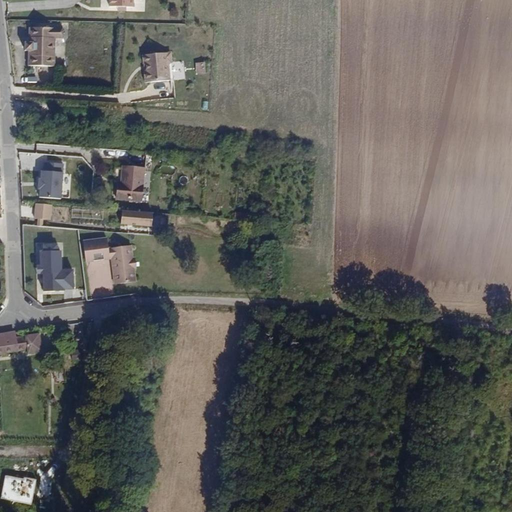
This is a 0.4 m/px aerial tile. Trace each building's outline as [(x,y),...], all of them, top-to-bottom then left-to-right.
[(64,28),(30,27),(30,42),(26,42),(26,49),(30,49),(29,64),(56,65),(56,38),(63,38),(65,36),(65,30),(64,28)] [(144,67),(146,67),(147,73),(144,73),(145,85),(170,83),(169,66),(172,65),(171,55),(143,58),(144,67)] [(211,61),(195,62),(196,74),(211,73),(211,61)] [(144,169),(125,168),(124,183),(120,183),(119,198),(142,200),(144,169)] [(63,172),(42,171),(41,178),(39,178),(39,189),(40,189),(40,197),(61,198),(63,172)] [(51,220),(52,205),(36,204),(35,217),(38,218),(38,225),(43,225),(44,219),(51,220)] [(152,227),(153,213),(123,210),(122,224),(152,227)] [(117,268),(137,268),(135,257),(133,244),(111,247),(110,238),(86,241),(89,262),(116,258),(117,268)] [(40,265),(38,265),(38,273),(43,273),(43,291),(66,291),(65,289),(75,289),(75,269),(62,269),(61,250),(40,251),(40,265)] [(137,269),(137,268),(117,268),(119,283),(139,279),(137,269)] [(12,339),(12,332),(0,334),(0,356),(16,354),(23,352),(24,356),(37,354),(33,335),(12,339)] [(83,356),(79,349),(71,352),(75,360),(83,356)]
